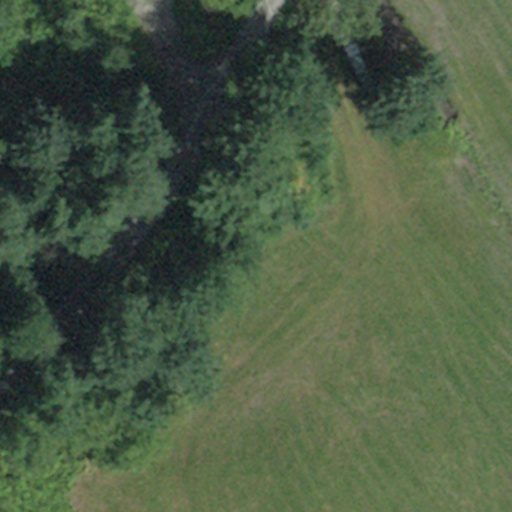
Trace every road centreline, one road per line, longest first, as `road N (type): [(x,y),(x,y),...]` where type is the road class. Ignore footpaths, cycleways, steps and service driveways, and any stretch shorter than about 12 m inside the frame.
road 1 (track): [(387,201),(298,0)]
road 2 (track): [(140,0),(164,62),(205,113)]
